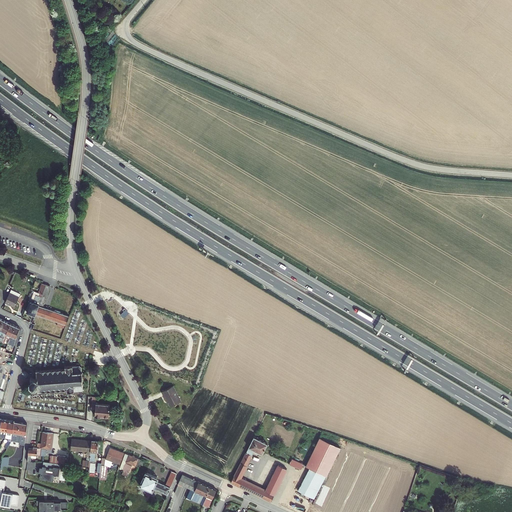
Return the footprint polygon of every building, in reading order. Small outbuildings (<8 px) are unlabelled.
[(35,316),(35,315),(41,298),(46,285),(42,284),(38,294),(34,292),(31,300),(34,301),(33,303),(30,302),(26,313),(30,314),(35,316)] [(46,285),(41,298),(46,299),(50,287),(46,285)] [(21,294),(12,289),(5,302),(12,305),(15,307),(21,294)] [(65,325),(66,325),(69,317),(42,308),(46,299),(41,298),(35,315),(38,316),(59,323),(57,326),(64,328),(65,325)] [(7,322),(4,321),(0,328),(0,330),(2,331),(0,335),(0,341),(2,342),(2,341),(3,339),(10,324),(7,322)] [(11,336),(15,326),(13,325),(10,324),(3,339),(2,341),(4,342),(7,337),(10,338),(11,336)] [(15,326),(11,336),(10,338),(8,341),(7,343),(11,344),(11,346),(13,346),(15,342),(16,338),(15,338),(19,328),(17,327),(15,326)] [(58,390),(62,390),(64,390),(64,389),(67,389),(67,390),(68,390),(68,391),(67,391),(68,391),(68,392),(69,392),(69,391),(74,391),(74,392),(75,391),(82,390),(82,391),(83,391),(82,390),(83,389),(84,390),(84,389),(83,388),(83,384),(84,383),(84,382),(83,382),(83,372),(84,372),(83,371),(82,371),(82,367),(82,366),(81,366),(80,366),(81,365),(80,364),(80,365),(73,365),(72,365),(72,366),(67,366),(67,365),(65,365),(65,366),(65,367),(66,367),(65,367),(65,368),(62,369),(62,368),(61,368),(61,369),(56,369),(56,368),(55,368),(55,369),(52,370),(51,369),(50,369),(50,370),(47,370),(47,369),(46,369),(46,370),(41,370),(40,370),(40,371),(38,371),(38,370),(37,370),(37,371),(36,371),(36,372),(37,372),(37,377),(33,378),(32,376),(32,377),(31,377),(30,378),(31,378),(32,384),(31,384),(31,385),(33,386),(34,386),(34,384),(37,384),(37,385),(38,385),(38,386),(37,386),(37,387),(38,387),(38,390),(37,390),(37,391),(38,391),(38,392),(39,392),(39,391),(42,391),(42,392),(43,392),(43,391),(47,390),(47,391),(48,391),(48,390),(52,390),(52,391),(53,391),(53,390),(57,390),(57,391),(58,390)] [(172,386),(162,392),(164,397),(167,401),(168,401),(171,407),(181,402),(172,386)] [(96,404),(92,404),(91,409),(96,409),(95,417),(98,417),(101,417),(101,416),(109,417),(110,410),(113,410),(115,410),(115,406),(96,404)] [(2,419),(0,434),(0,436),(3,437),(4,430),(7,430),(8,420),(5,420),(2,419)] [(14,421),(13,432),(27,434),(28,423),(21,422),(14,421)] [(12,438),(11,439),(17,440),(20,441),(19,444),(25,444),(27,434),(13,432),(12,438)] [(48,433),(43,432),(42,446),(39,446),(38,455),(44,455),(45,455),(46,448),(52,449),(53,433),(48,433)] [(259,438),(254,436),(253,439),(248,447),(253,449),(262,454),(263,453),(267,444),(258,440),(259,438)] [(305,465),(309,468),(298,491),(315,498),(326,476),(340,447),(319,437),(305,465)] [(72,450),(91,452),(92,441),(82,440),(73,439),(72,450)] [(92,441),(91,452),(91,460),(96,461),(97,452),(102,453),(103,441),(98,440),(92,440),(92,441)] [(29,455),(28,461),(32,461),(33,460),(33,458),(37,458),(37,455),(38,455),(39,446),(36,446),(34,445),(34,449),(30,448),(29,455)] [(107,456),(120,462),(124,452),(118,448),(111,445),(107,456)] [(251,492),(271,501),(286,469),(278,465),(266,490),(240,478),(253,452),(252,451),(253,449),(248,447),(233,476),(232,478),(231,482),(251,492)] [(133,456),(126,452),(119,467),(123,469),(121,473),(126,475),(132,463),(138,466),(141,459),(133,456)] [(10,459),(3,458),(2,466),(9,467),(10,459)] [(300,470),(303,464),(291,459),(289,465),(300,470)] [(55,466),(55,462),(48,461),(44,461),(43,467),(43,471),(42,478),(53,479),(54,473),(56,474),(57,470),(54,470),(55,466)] [(172,470),(165,486),(157,482),(158,479),(146,473),(140,486),(155,493),(156,490),(167,495),(177,472),(174,471),(172,470)] [(177,484),(203,496),(199,504),(202,505),(206,497),(205,496),(209,487),(195,481),(181,474),(177,484)] [(19,505),(21,494),(4,492),(6,479),(0,478),(0,505),(11,507),(11,503),(19,505)] [(212,489),(209,487),(205,496),(206,497),(202,505),(208,508),(216,490),(212,489)] [(67,509),(67,501),(37,501),(37,511),(52,511),(52,509),(67,509)]
